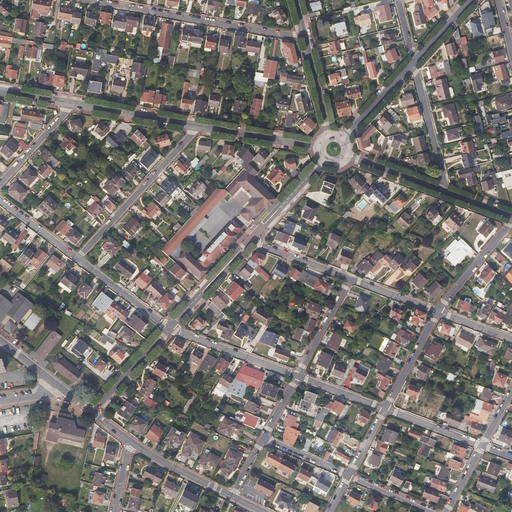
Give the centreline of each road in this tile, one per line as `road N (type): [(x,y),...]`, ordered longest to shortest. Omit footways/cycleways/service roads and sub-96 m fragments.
road 1 (residential): [(92,0),(304,38)]
road 2 (residential): [(76,258),(197,127)]
road 3 (residential): [(168,328),(297,376)]
road 4 (residential): [(413,63),(446,194)]
road 5 (residential): [(71,103),(197,127)]
road 6 (residential): [(197,127),(320,148)]
